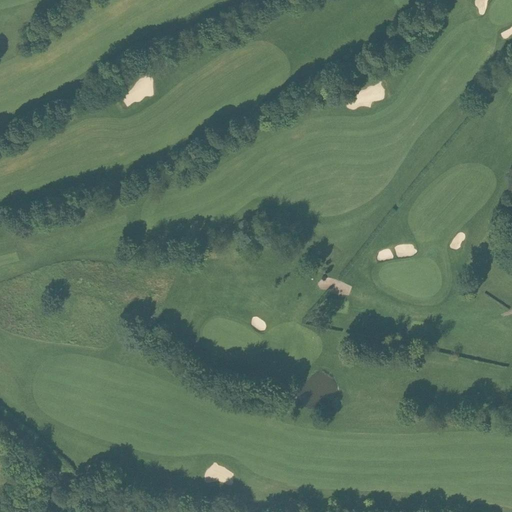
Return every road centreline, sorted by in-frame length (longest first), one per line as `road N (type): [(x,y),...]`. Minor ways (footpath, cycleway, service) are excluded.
road 1 (unclassified): [(499,511),(386,498),(0,510)]
road 2 (track): [(0,378),(58,440),(81,511)]
